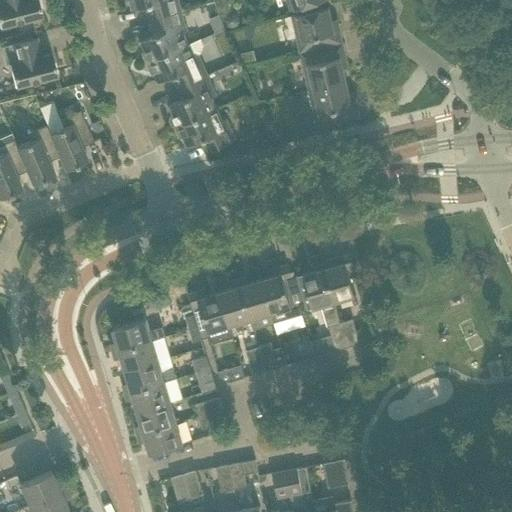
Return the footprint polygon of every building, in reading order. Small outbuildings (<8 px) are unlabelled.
[(0,0),(0,26),(0,28),(42,17),(37,0),(0,0)] [(129,0),(132,9),(149,5),(152,17),(180,10),(177,0),(129,0)] [(286,0),(290,11),(322,0),(286,0)] [(332,20),(329,7),(291,16),(300,52),(342,43),(337,19),(332,20)] [(183,22),(180,10),(152,17),(158,33),(141,41),(145,50),(142,51),(147,62),(188,45),(183,34),(187,32),(183,22)] [(58,77),(52,53),(41,56),(36,38),(1,47),(6,65),(10,64),(16,88),(58,77)] [(207,74),(198,54),(201,53),(203,45),(200,39),(188,45),(147,62),(152,74),(155,72),(159,82),(176,74),(181,86),(207,74)] [(348,68),(342,43),(300,52),(308,89),(346,81),(343,69),(348,68)] [(216,95),(207,74),(181,86),(186,97),(169,105),(173,114),(171,115),(175,127),(217,109),(212,97),(216,95)] [(349,93),(346,81),(308,89),(317,127),(359,117),(354,92),(349,93)] [(205,153),(236,140),(226,118),(222,120),(217,109),(175,127),(180,138),(183,136),(187,146),(204,139),(209,149),(205,151),(205,153)] [(93,141),(80,110),(60,119),(63,127),(49,133),(57,150),(65,169),(87,160),(79,141),(89,136),(92,142),(93,141)] [(46,155),(57,150),(49,133),(46,125),(26,133),(29,141),(17,147),(16,147),(24,165),(32,184),(54,174),(46,155)] [(13,169),(24,165),(16,147),(17,147),(13,139),(0,144),(0,197),(21,189),(13,169)] [(348,269),(354,267),(350,253),(322,261),(334,301),(355,295),(348,269)] [(340,322),(334,301),(322,261),(314,264),(316,270),(303,274),(313,308),(323,305),(329,326),(328,326),(335,350),(347,346),(340,322)] [(273,276),(261,279),(270,313),(271,313),(274,322),(302,313),(301,311),(307,309),(297,275),(291,277),(287,264),(271,269),(273,276)] [(270,313),(261,279),(248,283),(246,276),(238,279),(250,319),(270,313)] [(250,319),(238,279),(230,281),(232,288),(219,292),(229,325),(250,319)] [(204,289),(188,293),(192,307),(194,314),(198,326),(202,338),(208,336),(210,343),(232,337),(231,333),(229,325),(219,292),(207,295),(204,289)] [(185,317),(189,329),(198,326),(194,314),(185,317)] [(162,327),(150,331),(146,318),(113,328),(116,341),(110,343),(112,352),(152,340),(165,336),(162,327)] [(347,346),(360,343),(353,319),(340,322),(347,346)] [(202,338),(198,326),(189,329),(192,341),(202,338)] [(158,360),(152,340),(112,352),(114,360),(121,358),(125,370),(158,360)] [(265,371),(277,367),(270,342),(258,346),(265,371)] [(265,371),(258,346),(246,350),(253,375),(265,371)] [(210,367),(206,355),(193,359),(196,371),(210,367)] [(173,368),(162,372),(158,360),(125,370),(129,383),(122,385),(124,393),(165,381),(176,377),(173,368)] [(202,392),(216,388),(210,367),(196,371),(202,392)] [(12,383),(7,371),(0,373),(0,376),(4,386),(12,383)] [(171,402),(165,381),(124,393),(127,401),(134,399),(137,412),(171,402)] [(222,409),(219,397),(195,404),(198,416),(222,409)] [(24,410),(19,398),(11,402),(16,414),(24,410)] [(177,423),(171,402),(137,412),(141,424),(134,426),(137,434),(177,423)] [(226,421),(222,409),(198,416),(202,428),(226,421)] [(27,417),(24,410),(16,414),(21,426),(29,422),(27,417)] [(150,454),(183,444),(177,423),(137,434),(139,443),(146,440),(150,454)] [(244,474),(258,471),(255,459),(229,464),(234,489),(246,486),(244,474)] [(348,484),(343,459),(323,463),(328,488),(348,484)] [(234,489),(229,464),(216,467),(221,491),(234,489)] [(310,491),(305,466),(285,470),(290,496),(310,491)] [(190,497),(203,494),(195,470),(183,473),(190,497)] [(290,496),(285,470),(272,473),(277,498),(290,496)] [(51,471),(19,484),(28,505),(66,488),(63,480),(56,483),(51,471)] [(190,497),(183,473),(171,477),(178,501),(190,497)] [(70,496),(66,488),(28,505),(31,511),(65,511),(68,511),(63,499),(70,496)] [(354,511),(352,499),(335,502),(336,509),(319,511),(354,511)]
